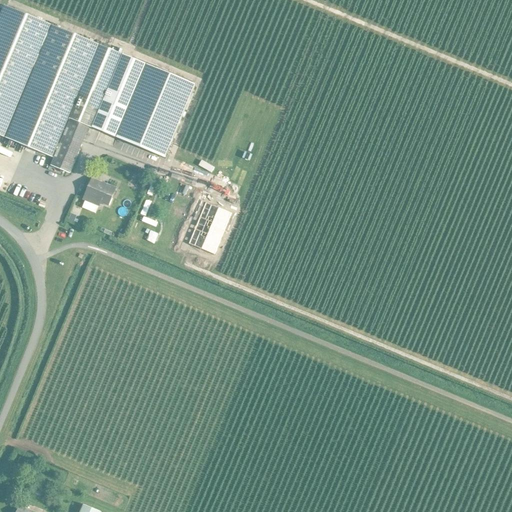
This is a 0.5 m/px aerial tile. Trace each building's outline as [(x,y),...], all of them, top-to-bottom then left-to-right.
[(91,128),(105,95),(104,95),(122,54),(6,4),(0,17),(0,134),(54,158),(70,119),(89,127),(91,128)] [(113,99),(111,103),(128,110),(116,138),(164,158),(195,85),(122,54),(104,95),(105,95),(113,99)] [(54,158),(50,165),(69,173),(89,127),(70,119),(54,158)] [(152,175),(148,185),(170,194),(176,179),(173,178),(169,177),(163,176),(157,175),(152,175)] [(108,205),(115,188),(92,178),(83,199),(98,206),(100,202),(108,205)] [(181,182),(175,197),(201,208),(207,192),(181,182)] [(148,185),(140,203),(162,212),(170,194),(148,185)] [(175,197),(168,214),(194,224),(201,208),(175,197)] [(140,203),(133,222),(155,231),(162,212),(140,203)] [(189,244),(215,255),(232,214),(207,203),(189,244)] [(168,214),(161,233),(186,243),(194,224),(168,214)] [(133,222),(124,243),(146,252),(155,231),(133,222)] [(161,233),(154,248),(180,259),(186,243),(161,233)]
